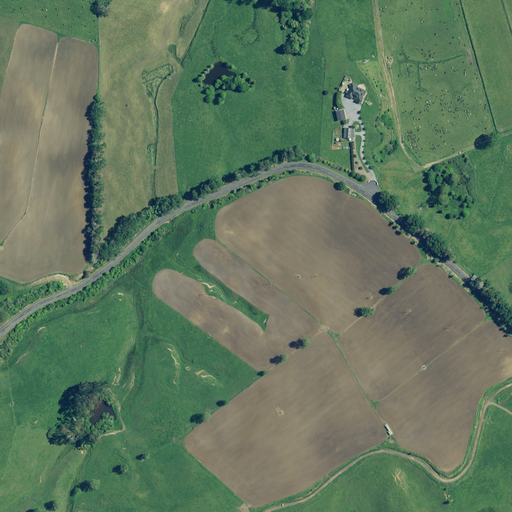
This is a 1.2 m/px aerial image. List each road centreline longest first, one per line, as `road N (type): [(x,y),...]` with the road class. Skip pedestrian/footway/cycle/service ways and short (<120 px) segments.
road 1 (unclassified): [(511,327),(377,201),(329,171),(293,167),(155,225),(87,281),(0,332)]
road 2 (track): [(270,511),(384,448),(450,479),(465,469),(486,401),(511,383)]
